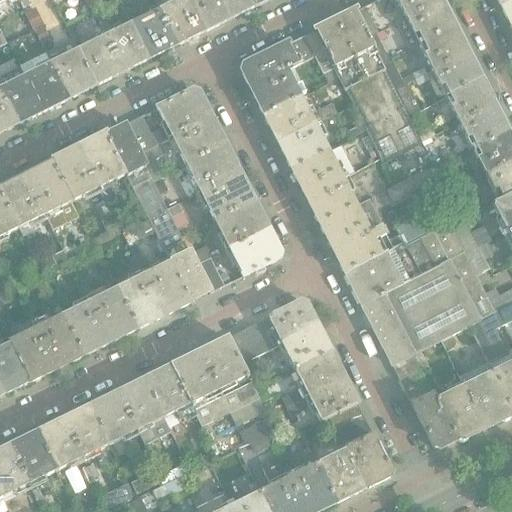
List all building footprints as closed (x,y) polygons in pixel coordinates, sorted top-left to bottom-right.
[(0,0),(0,4),(7,1),(13,12),(21,8),(22,9),(30,5),(27,0),(0,0)] [(202,35),(185,0),(181,0),(131,25),(149,61),(202,35)] [(256,8),(251,0),(185,0),(202,35),(256,8)] [(251,0),(256,8),(272,0),(251,0)] [(456,28),(441,0),(394,0),(404,21),(417,47),(456,28)] [(511,2),(511,0),(495,0),(500,9),(511,2)] [(511,2),(500,9),(511,32),(511,2)] [(375,36),(362,9),(355,13),(368,39),(375,36)] [(382,65),(368,39),(355,13),(313,33),(332,71),(337,80),(343,92),(378,162),(381,166),(413,150),(415,155),(420,152),(418,147),(422,145),(421,144),(434,137),(429,127),(415,134),(394,92),(395,91),(382,65)] [(109,28),(103,16),(95,20),(101,32),(109,28)] [(149,61),(131,25),(78,52),(95,88),(149,61)] [(482,81),(469,55),(456,28),(417,47),(444,100),(482,81)] [(332,71),(313,33),(301,39),(311,60),(313,59),(322,76),(332,71)] [(388,62),(375,36),(368,39),(382,65),(388,62)] [(303,98),(289,72),(297,68),(311,60),(301,39),(242,68),(243,69),(241,74),(263,118),(303,98)] [(95,88),(78,52),(24,78),(42,114),(95,88)] [(404,87),(391,61),(388,62),(382,65),(395,91),(404,87)] [(0,135),(42,114),(24,78),(24,79),(19,69),(0,78),(0,80),(4,89),(0,90),(0,135)] [(414,82),(426,76),(423,70),(411,75),(414,82)] [(337,80),(332,71),(322,76),(327,86),(337,80)] [(429,82),(426,76),(414,82),(417,88),(429,82)] [(508,133),(482,81),(444,100),(471,152),(508,133)] [(407,86),(404,87),(395,91),(409,118),(420,112),(407,86)] [(224,147),(198,95),(192,93),(155,111),(164,128),(170,140),(184,168),(224,147)] [(330,153),(303,98),(263,118),(291,173),(330,153)] [(149,135),(141,119),(123,128),(123,130),(137,156),(160,144),(170,140),(164,128),(149,135)] [(145,172),(137,156),(123,130),(105,138),(124,176),(126,181),(145,172)] [(511,196),(511,140),(508,133),(471,152),(482,175),(479,177),(478,175),(468,180),(470,185),(447,196),(449,200),(451,204),(463,198),(464,199),(477,192),(473,184),(484,177),(497,204),(511,196)] [(124,176),(105,138),(105,137),(51,163),(71,203),(124,176)] [(163,179),(154,161),(166,155),(160,144),(137,156),(145,172),(147,174),(152,184),(163,179)] [(252,202),(224,147),(184,168),(212,223),(252,202)] [(443,166),(435,152),(427,156),(435,170),(443,166)] [(345,180),(330,153),(291,173),(318,226),(358,206),(345,180)] [(71,203),(51,163),(0,188),(0,196),(17,230),(71,203)] [(167,192),(161,181),(154,185),(160,196),(167,192)] [(0,238),(17,230),(0,196),(0,238)] [(116,208),(110,196),(102,200),(103,202),(108,212),(116,208)] [(511,196),(497,204),(491,207),(511,249),(511,196)] [(118,231),(108,212),(103,202),(94,207),(101,219),(100,219),(106,232),(104,233),(108,241),(119,236),(117,232),(118,231)] [(280,256),(252,202),(212,223),(226,252),(241,280),(278,262),(280,256)] [(182,214),(177,206),(166,212),(171,220),(182,214)] [(391,234),(387,226),(383,218),(368,226),(358,206),(318,226),(344,277),(405,248),(399,237),(391,241),(388,236),(391,234)] [(208,294),(195,268),(189,256),(181,240),(178,235),(172,222),(171,220),(166,212),(148,221),(154,234),(168,261),(169,263),(170,262),(190,303),(208,294)] [(148,221),(133,228),(139,241),(154,234),(148,221)] [(493,315),(511,305),(511,290),(498,298),(494,291),(484,296),(475,279),(489,272),(482,260),(477,250),(472,239),(463,222),(460,223),(459,221),(405,248),(344,277),(391,368),(412,357),(420,353),(440,342),(452,336),(468,328),(493,315)] [(67,244),(58,227),(51,230),(60,248),(67,244)] [(102,245),(99,237),(90,241),(94,249),(102,245)] [(195,254),(186,237),(181,240),(189,256),(195,268),(209,260),(210,260),(204,249),(195,254)] [(56,266),(66,261),(62,253),(51,258),(41,254),(31,258),(39,274),(55,266),(56,266)] [(146,267),(139,255),(134,258),(140,270),(146,267)] [(140,270),(134,258),(128,261),(134,273),(140,270)] [(223,289),(209,260),(195,268),(208,294),(209,296),(223,289)] [(191,305),(190,303),(170,262),(169,263),(115,289),(136,332),(191,305)] [(28,294),(23,285),(15,289),(20,298),(28,294)] [(91,295),(86,285),(81,288),(86,297),(91,295)] [(136,332),(115,289),(61,316),(82,359),(136,332)] [(330,354),(306,306),(300,304),(237,336),(254,369),(264,364),(269,366),(276,362),(280,368),(288,364),(292,373),(330,354)] [(511,305),(493,315),(468,328),(492,376),(511,414),(511,305)] [(82,359),(61,316),(8,342),(9,346),(7,347),(27,386),(82,359)] [(254,369),(237,336),(226,341),(251,392),(263,387),(254,369)] [(456,345),(452,336),(440,342),(444,351),(456,345)] [(251,392),(226,341),(205,352),(203,354),(197,357),(194,357),(144,382),(164,422),(176,416),(180,425),(198,417),(203,428),(256,403),(251,392)] [(0,398),(27,386),(7,347),(0,350),(0,398)] [(428,368),(420,353),(412,357),(420,372),(428,368)] [(357,407),(343,379),(330,354),(292,373),(282,378),(287,389),(288,388),(291,395),(282,399),(287,409),(292,406),(296,412),(308,406),(319,426),(320,426),(329,422),(357,407)] [(456,443),(436,403),(431,394),(420,372),(412,357),(391,368),(433,450),(439,452),(456,443)] [(511,417),(511,415),(511,414),(492,376),(436,403),(456,443),(458,442),(462,444),(467,441),(468,437),(500,422),(504,423),(509,421),(511,417)] [(148,430),(164,422),(144,382),(122,393),(120,395),(116,398),(112,397),(90,408),(110,449),(137,435),(142,446),(153,440),(148,430)] [(372,437),(357,407),(329,422),(338,441),(344,451),(372,437)] [(56,475),(110,449),(90,408),(68,419),(66,422),(62,424),(59,424),(37,434),(56,475)] [(338,441),(329,422),(320,426),(330,446),(338,441)] [(273,433),(248,445),(254,456),(278,444),(273,433)] [(56,475),(37,434),(14,446),(12,448),(8,451),(5,450),(0,452),(0,496),(2,501),(56,475)] [(391,474),(372,437),(344,451),(314,466),(334,506),(389,479),(391,474)] [(322,511),(334,506),(314,466),(287,479),(280,465),(270,470),(277,484),(257,494),(265,511),(322,511)] [(98,478),(92,467),(87,469),(92,481),(98,478)] [(162,487),(185,477),(181,468),(158,478),(162,487)] [(92,481),(87,469),(81,472),(86,483),(92,481)] [(44,503),(38,490),(31,494),(38,507),(44,503)] [(265,511),(257,494),(220,511),(265,511)]
